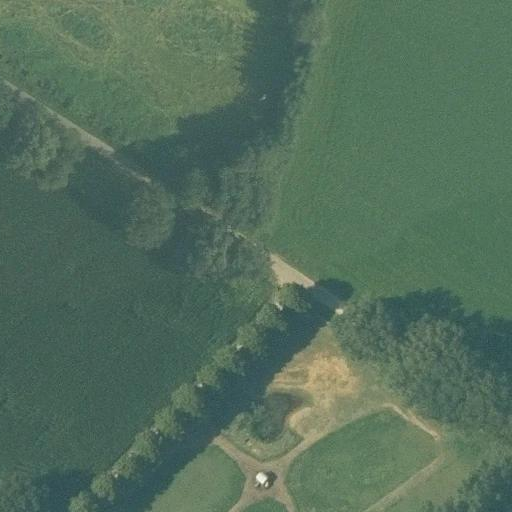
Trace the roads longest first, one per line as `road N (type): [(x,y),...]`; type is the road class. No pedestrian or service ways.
road 1 (residential): [(326,298),(0,76)]
road 2 (track): [(511,425),(326,298)]
